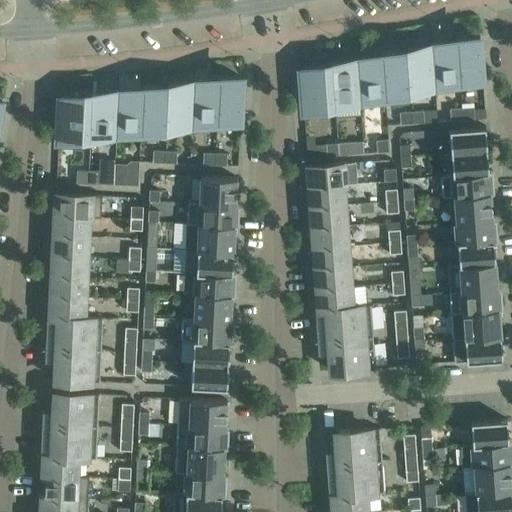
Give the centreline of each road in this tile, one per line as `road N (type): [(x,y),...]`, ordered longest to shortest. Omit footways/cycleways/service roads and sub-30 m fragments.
road 1 (residential): [(271,402),(271,53),(262,4)]
road 2 (residential): [(0,414),(31,29)]
road 3 (residential): [(271,402),(511,381)]
road 4 (tertiary): [(31,29),(262,4)]
